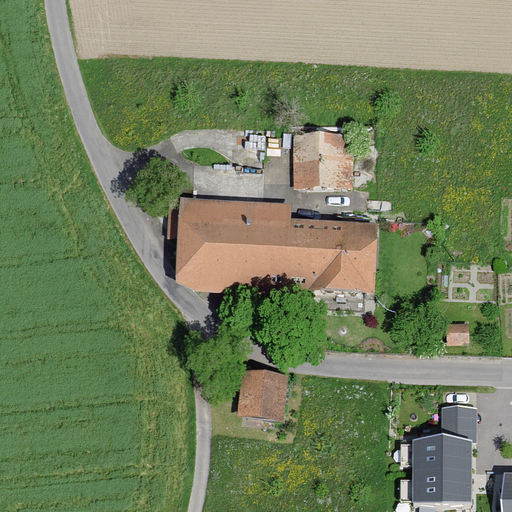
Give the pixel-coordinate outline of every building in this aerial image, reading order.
[(361,142),(300,139),(297,190),(359,193),(361,142)] [(183,292),(204,299),(383,305),(385,233),(293,231),(294,212),(186,209),(183,292)] [(446,348),(472,348),(472,330),(446,330),(446,348)] [(293,385),(247,380),(242,425),(288,430),(293,385)] [(410,469),(411,504),(442,510),(471,506),(471,441),(443,433),(412,440),(410,469)] [(511,511),(511,472),(504,472),(500,499),(501,511),(511,511)]
